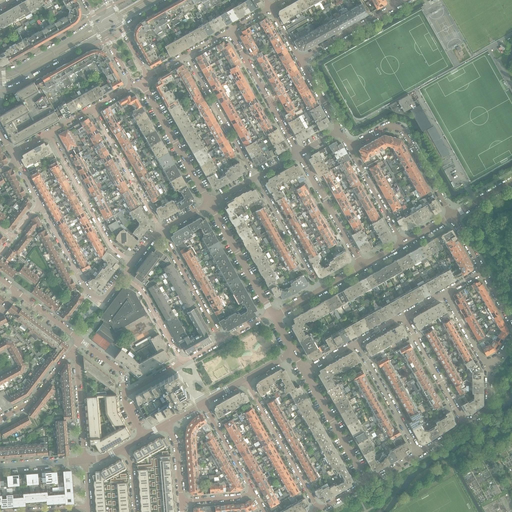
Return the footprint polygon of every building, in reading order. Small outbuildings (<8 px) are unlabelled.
[(30,10),(42,4),(39,0),(26,0),(24,1),(30,10)] [(80,7),(79,5),(76,0),(64,0),(68,6),(66,7),(65,9),(64,9),(63,11),(80,16),(81,14),(81,12),(81,9),(80,7)] [(195,4),(192,0),(179,0),(176,2),(182,11),(184,15),(190,11),(189,9),(193,7),(192,5),(195,4)] [(213,7),(209,0),(192,0),(195,4),(196,7),(199,6),(198,4),(202,2),(206,7),(207,10),(213,7)] [(251,11),(245,1),(244,0),(241,0),(242,2),(235,6),(234,4),(233,3),(230,4),(231,6),(232,8),(238,18),(241,17),(241,16),(247,13),(248,13),(251,11)] [(253,9),(256,8),(252,0),(246,0),(245,1),(251,11),(253,10),(253,9)] [(307,8),(313,4),(310,0),(298,0),(296,2),(301,11),(305,9),(307,8)] [(386,1),(385,0),(371,0),(377,9),(383,6),(385,4),(386,2),(385,1),(386,1)] [(18,17),(29,11),(30,10),(24,1),(12,8),(18,18),(19,18),(18,17)] [(182,11),(176,2),(163,9),(169,19),(171,22),(177,19),(184,15),(182,11)] [(295,14),(301,11),(296,2),(284,8),(283,8),(288,18),(292,16),(295,14)] [(55,9),(52,3),(44,7),(48,14),(55,9)] [(354,22),(367,14),(364,9),(364,8),(363,6),(362,5),(362,4),(349,12),(354,22)] [(18,18),(12,8),(0,15),(6,25),(18,18)] [(236,20),(238,18),(232,8),(220,15),(226,25),(229,24),(229,23),(235,19),(236,20)] [(288,18),(283,8),(282,9),(280,11),(279,12),(279,14),(280,16),(279,16),(283,22),(286,21),(286,19),(288,18)] [(171,22),(169,19),(163,9),(151,16),(160,32),(156,34),(160,37),(164,35),(162,30),(166,28),(165,26),(171,22)] [(78,21),(79,19),(80,16),(63,11),(61,13),(60,11),(58,13),(58,14),(52,18),(60,33),(73,25),(75,24),(77,23),(78,21)] [(341,30),(354,22),(349,12),(335,19),(341,30)] [(60,33),(52,18),(49,20),(46,15),(43,17),(45,20),(48,26),(45,28),(43,25),(40,26),(42,30),(47,40),(60,33)] [(224,27),(226,25),(220,15),(208,22),(214,32),(216,31),(217,30),(223,26),(224,27)] [(160,32),(151,16),(145,19),(150,29),(156,34),(160,32)] [(262,25),(270,21),(268,18),(266,18),(265,19),(265,18),(259,22),(261,26),(262,25)] [(156,34),(150,29),(145,19),(141,22),(139,24),(137,25),(136,27),(135,29),(135,30),(149,34),(154,36),(156,34)] [(328,37),(341,30),(335,19),(321,26),(328,37)] [(211,34),(214,32),(208,22),(207,20),(203,22),(204,24),(196,29),(202,39),(204,38),(204,37),(207,35),(210,33),(211,34)] [(264,29),(272,25),(270,21),(262,25),(264,29)] [(257,30),(256,29),(254,25),(252,26),(252,27),(249,28),(249,27),(242,31),(243,34),(246,34),(246,35),(247,34),(248,35),(249,34),(252,33),(251,32),(254,31),(257,30)] [(267,33),(274,29),(272,25),(264,29),(267,33)] [(314,44),(328,37),(321,26),(308,34),(314,44)] [(202,39),(196,29),(183,36),(189,46),(192,44),(195,42),(198,40),(199,40),(202,39)] [(269,37),(276,33),(274,29),(267,33),(269,37)] [(47,40),(42,30),(35,34),(33,30),(27,33),(29,37),(35,47),(47,40)] [(148,39),(149,34),(135,30),(134,32),(134,34),(134,36),(135,38),(136,41),(138,45),(148,39)] [(271,41),(279,37),(276,33),(269,37),(270,39),(267,41),(268,43),(271,41)] [(314,44),(308,34),(297,40),(297,39),(296,40),(294,37),(292,38),(294,41),(296,46),(297,46),(299,49),(301,50),(303,49),(303,50),(305,50),(314,44)] [(187,47),(189,46),(183,36),(171,43),(177,53),(180,51),(184,48),(186,47),(187,47)] [(245,45),(253,41),(255,40),(253,36),(251,37),(243,41),(245,45)] [(35,47),(29,37),(27,38),(26,37),(22,40),(20,37),(18,38),(19,40),(18,41),(17,39),(14,41),(16,43),(22,54),(35,47)] [(153,47),(156,46),(159,44),(163,42),(160,37),(156,39),(158,41),(153,44),(151,42),(150,43),(148,39),(138,45),(143,53),(153,47)] [(273,45),(281,41),(279,37),(271,41),(273,45)] [(247,49),(255,45),(253,41),(245,45),(247,49)] [(272,51),(283,45),(281,41),(273,45),(272,46),(273,47),(271,49),(272,51)] [(225,46),(224,44),(225,44),(223,42),(216,46),(219,51),(220,51),(222,49),(224,48),(224,47),(225,46)] [(231,48),(228,42),(225,44),(224,44),(225,46),(224,47),(224,48),(222,49),(220,51),(221,52),(223,51),(224,52),(231,48)] [(22,54),(16,43),(11,46),(10,44),(2,49),(5,55),(10,61),(22,54)] [(177,53),(171,43),(165,46),(167,51),(170,57),(171,56),(170,56),(174,54),(177,53)] [(250,53),(258,49),(258,48),(259,47),(258,45),(257,47),(255,45),(247,49),(250,53)] [(277,54),(286,49),(283,45),(272,51),(274,53),(276,52),(277,54)] [(157,56),(154,50),(155,49),(153,47),(143,53),(151,68),(165,59),(166,57),(167,58),(170,57),(167,51),(164,53),(165,56),(160,58),(159,55),(157,56)] [(226,56),(234,52),(231,48),(224,52),(226,56)] [(252,57),(260,52),(258,49),(250,53),(252,57)] [(279,58),(288,53),(286,49),(277,54),(279,58)] [(94,71),(96,64),(97,61),(99,50),(98,50),(95,50),(93,50),(91,50),(88,52),(88,51),(75,59),(81,69),(82,68),(83,70),(86,68),(87,72),(88,72),(90,76),(92,75),(90,70),(89,71),(88,66),(92,75),(94,71)] [(116,70),(108,57),(107,56),(106,54),(104,52),(102,51),(100,50),(99,50),(97,61),(96,64),(94,71),(95,74),(103,69),(107,75),(116,70)] [(228,60),(236,55),(234,52),(226,56),(223,58),(224,60),(227,58),(228,60)] [(206,57),(205,55),(204,53),(198,56),(197,57),(196,58),(197,61),(206,57)] [(282,62),(290,57),(288,53),(279,58),(282,62)] [(10,61),(5,55),(3,56),(0,55),(0,64),(1,65),(3,65),(10,61)] [(230,64),(238,59),(236,55),(228,60),(230,64)] [(260,63),(268,59),(267,57),(266,57),(265,55),(263,56),(258,59),(260,63)] [(200,65),(209,60),(207,56),(206,57),(197,61),(200,65)] [(284,66),(292,61),(290,57),(282,62),(284,66)] [(84,74),(81,69),(75,59),(62,66),(70,81),(71,83),(78,80),(77,78),(78,77),(83,74),(84,74)] [(230,69),(233,68),(240,63),(238,59),(230,64),(228,65),(230,69)] [(269,61),(268,59),(260,63),(262,67),(270,63),(269,61)] [(209,65),(207,61),(209,60),(200,65),(202,69),(209,65)] [(292,67),(295,65),(292,61),(284,66),(285,68),(283,69),(284,71),(286,70),(292,67)] [(264,71),(272,67),(271,65),(270,63),(262,67),(264,71)] [(239,69),(238,68),(240,67),(239,64),(233,68),(230,69),(231,71),(230,72),(231,74),(239,69)] [(204,73),(212,69),(209,65),(202,69),(204,73)] [(292,72),(297,69),(295,65),(292,67),(286,70),(288,74),(292,72)] [(70,81),(62,66),(49,73),(56,87),(59,91),(60,93),(67,90),(65,87),(72,84),(71,83),(70,81)] [(273,69),(272,67),(264,71),(266,75),(274,71),(273,69)] [(181,76),(188,72),(186,68),(179,72),(181,76)] [(175,81),(174,80),(173,78),(172,76),(177,73),(175,69),(157,79),(158,80),(158,82),(155,84),(161,94),(167,90),(164,85),(165,83),(165,84),(166,84),(175,86),(177,85),(175,81)] [(206,77),(214,73),(212,69),(204,73),(206,77)] [(233,78),(241,73),(239,69),(231,74),(233,78)] [(291,78),(299,73),(297,69),(292,72),(288,74),(291,78)] [(113,89),(123,83),(116,70),(107,75),(110,82),(100,87),(104,94),(113,89)] [(269,79),(277,75),(276,73),(275,73),(274,71),(266,75),(269,79)] [(183,80),(190,76),(188,72),(181,76),(183,80)] [(56,87),(49,73),(42,77),(53,97),(55,96),(56,96),(55,94),(59,91),(56,87)] [(209,81),(216,77),(214,73),(206,77),(209,81)] [(236,82),(244,77),(241,73),(233,78),(231,80),(233,83),(236,82)] [(293,82),(301,77),(299,73),(291,78),(292,80),(290,81),(291,83),(293,82)] [(279,79),(278,77),(277,75),(269,79),(271,83),(279,79)] [(185,84),(193,80),(190,76),(183,80),(185,84)] [(42,77),(38,80),(37,80),(44,93),(48,100),(53,97),(42,77)] [(211,86),(220,81),(219,78),(218,79),(216,77),(209,81),(211,86)] [(238,86),(246,82),(244,77),(236,82),(238,86)] [(295,86),(304,81),(301,77),(293,82),(295,86)] [(273,87),(281,83),(285,81),(284,79),(281,81),(280,81),(279,79),(271,83),(273,87)] [(187,88),(195,84),(193,80),(185,84),(187,88)] [(59,119),(54,111),(57,110),(53,103),(51,105),(48,100),(44,93),(43,94),(41,90),(36,81),(16,92),(21,100),(23,103),(0,115),(0,119),(3,125),(4,126),(9,135),(10,136),(9,136),(14,145),(59,119)] [(223,85),(221,82),(220,81),(211,86),(213,90),(221,86),(223,85)] [(298,90),(306,85),(304,81),(295,86),(298,90)] [(240,90),(248,86),(246,82),(238,86),(240,90)] [(276,92),(284,87),(283,85),(282,85),(281,84),(282,83),(281,83),(273,87),(276,92)] [(190,92),(197,88),(195,84),(187,88),(190,92)] [(104,94),(100,87),(99,85),(92,89),(97,98),(104,94)] [(300,94),(308,90),(306,85),(298,90),(300,94)] [(216,94),(225,89),(224,87),(222,88),(221,86),(213,90),(216,94)] [(242,94),(250,90),(248,86),(240,90),(242,94)] [(286,91),(285,89),(284,87),(276,92),(278,96),(286,91)] [(190,97),(200,92),(197,88),(190,92),(189,92),(190,95),(189,95),(190,97)] [(84,105),(97,98),(92,89),(79,97),(84,105)] [(225,92),(226,91),(225,89),(216,94),(218,99),(226,94),(225,92)] [(280,100),(293,93),(292,91),(291,89),(289,90),(290,92),(289,92),(287,93),(287,94),(286,91),(278,96),(280,100)] [(175,100),(173,97),(175,96),(172,92),(170,92),(170,91),(168,90),(167,90),(161,94),(166,104),(175,100)] [(245,98),(253,94),(250,90),(242,94),(245,98)] [(302,98),(311,94),(308,90),(300,94),(302,98)] [(194,101),(202,96),(200,92),(190,97),(191,99),(192,99),(194,101)] [(290,100),(289,98),(294,95),(293,93),(280,100),(283,104),(290,100)] [(221,103),(230,98),(227,94),(226,94),(218,99),(221,103)] [(247,102),(255,98),(253,94),(245,98),(247,102)] [(305,103),(313,98),(311,94),(302,98),(305,103)] [(431,126),(420,104),(416,106),(409,94),(389,105),(390,107),(392,111),(403,113),(404,112),(410,109),(422,131),(422,130),(423,132),(438,159),(446,154),(431,128),(430,126),(431,126)] [(141,105),(135,95),(131,97),(130,95),(115,103),(117,107),(118,108),(119,111),(123,109),(122,107),(128,104),(131,105),(134,109),(141,105)] [(195,106),(204,101),(202,96),(194,101),(195,103),(194,104),(195,105),(192,106),(190,108),(190,109),(192,108),(195,106)] [(64,117),(59,107),(58,107),(57,104),(55,106),(52,100),(54,99),(53,98),(53,97),(48,100),(51,105),(53,103),(57,110),(54,111),(59,119),(64,117)] [(84,105),(79,97),(66,104),(71,113),(84,105)] [(231,100),(230,98),(221,103),(223,107),(231,103),(230,100),(231,100)] [(249,107),(258,102),(255,98),(247,102),(249,107)] [(307,107),(315,102),(313,98),(305,103),(307,107)] [(184,111),(177,99),(175,100),(166,104),(173,117),(184,111)] [(292,104),(293,103),(296,102),(298,101),(297,99),(294,100),(292,101),(292,102),(290,100),(283,104),(285,108),(292,104)] [(199,110),(207,105),(204,101),(195,106),(196,108),(197,107),(199,110)] [(252,111),(260,106),(258,102),(249,107),(252,111)] [(309,110),(318,106),(315,102),(307,107),(309,110)] [(71,113),(66,104),(66,103),(59,107),(64,117),(71,113)] [(226,112),(235,106),(234,104),(232,105),(231,103),(223,107),(226,112)] [(295,108),(294,106),(293,103),(292,104),(285,108),(287,112),(293,109),(295,108)] [(148,117),(145,112),(141,105),(134,109),(133,111),(134,112),(132,113),(138,123),(148,117)] [(200,114),(209,109),(207,105),(199,110),(200,112),(199,112),(200,114)] [(326,117),(323,111),(319,105),(318,106),(309,110),(316,123),(326,117)] [(103,115),(111,110),(109,106),(103,109),(104,110),(102,110),(101,112),(103,115)] [(235,109),(236,109),(235,106),(226,112),(228,116),(236,112),(235,109)] [(254,115),(262,110),(260,106),(252,111),(254,115)] [(105,119),(116,113),(114,109),(111,110),(103,115),(105,119)] [(203,118),(212,114),(209,109),(200,114),(201,117),(202,116),(203,118)] [(286,118),(295,113),(293,109),(287,112),(288,113),(285,115),(285,116),(286,118)] [(256,119),(264,114),(262,110),(254,115),(255,117),(253,118),(254,120),(256,119)] [(191,123),(184,111),(173,117),(180,129),(191,123)] [(231,120),(240,115),(238,113),(237,114),(236,112),(228,116),(231,120)] [(115,118),(118,117),(116,113),(105,119),(107,123),(115,118)] [(288,122),(298,117),(295,113),(286,118),(288,122)] [(205,123),(214,118),(212,114),(203,118),(204,120),(204,121),(205,123)] [(259,123),(267,118),(264,114),(256,119),(259,123)] [(241,117),(240,115),(231,120),(233,125),(241,120),(239,118),(241,117)] [(154,129),(148,117),(138,123),(144,134),(154,129)] [(298,117),(288,122),(295,135),(305,129),(298,117)] [(327,126),(325,122),(328,120),(326,117),(316,123),(319,127),(314,130),(315,132),(327,126)] [(109,127),(118,122),(115,118),(107,123),(109,127)] [(208,127),(217,122),(214,118),(205,123),(202,125),(201,123),(199,124),(201,128),(202,128),(207,125),(208,127)] [(261,127),(269,123),(267,118),(259,123),(261,127)] [(235,129),(245,124),(243,122),(242,123),(241,120),(233,125),(235,129)] [(86,130),(94,125),(91,121),(84,126),(78,130),(76,131),(78,134),(80,133),(86,130)] [(112,131),(120,126),(118,122),(109,127),(112,131)] [(210,132),(219,126),(217,122),(208,127),(210,130),(209,130),(210,132)] [(197,135),(191,123),(180,129),(187,141),(197,135)] [(263,131),(271,126),(269,123),(261,127),(263,131)] [(246,126),(245,124),(235,129),(238,133),(246,129),(245,127),(246,126)] [(88,134),(96,129),(94,125),(86,130),(87,132),(85,133),(87,135),(88,134)] [(114,135),(115,134),(122,130),(121,128),(123,127),(121,125),(120,126),(112,131),(114,135)] [(213,136),(222,131),(219,126),(210,132),(211,134),(212,134),(213,136)] [(265,135),(267,134),(276,129),(274,127),(273,127),(272,127),(271,126),(263,131),(265,135)] [(302,140),(315,132),(314,130),(313,131),(311,126),(305,129),(295,135),(298,140),(301,138),(302,140)] [(284,140),(280,135),(277,128),(276,129),(267,134),(269,139),(266,140),(263,142),(264,142),(266,146),(268,150),(274,147),(274,146),(284,140)] [(91,137),(98,133),(96,129),(88,134),(91,137)] [(117,138),(126,134),(123,129),(122,130),(115,134),(117,138)] [(161,140),(154,129),(144,134),(151,146),(161,140)] [(240,138),(250,132),(249,130),(247,131),(246,129),(238,133),(240,138)] [(80,152),(67,130),(59,135),(71,157),(80,152)] [(215,140),(224,135),(222,131),(213,136),(214,138),(213,139),(215,141),(215,140)] [(249,136),(251,135),(250,132),(240,138),(243,142),(251,138),(249,136)] [(93,141),(100,137),(98,133),(91,137),(93,141)] [(120,143),(128,138),(126,134),(117,138),(120,143)] [(204,147),(197,135),(187,141),(194,153),(204,147)] [(218,144),(226,139),(224,135),(215,140),(216,143),(217,142),(218,144)] [(390,146),(393,137),(384,135),(374,141),(379,151),(386,147),(386,146),(387,145),(390,146)] [(103,141),(100,137),(93,141),(95,145),(102,141),(102,142),(103,141)] [(407,150),(401,139),(401,140),(400,139),(393,137),(390,146),(390,147),(393,148),(397,155),(407,150)] [(122,147),(131,142),(128,138),(120,143),(122,147)] [(245,146),(255,141),(253,139),(252,140),(251,138),(243,142),(245,146)] [(220,149),(229,144),(226,139),(218,144),(220,147),(216,149),(216,148),(213,149),(214,150),(215,152),(220,149)] [(125,151),(133,147),(136,145),(134,140),(131,142),(122,147),(125,151)] [(167,152),(161,140),(151,146),(157,158),(167,152)] [(284,148),(287,146),(284,140),(274,146),(274,147),(276,151),(274,152),(275,155),(285,149),(284,148)] [(96,150),(104,146),(102,142),(102,141),(95,145),(91,148),(92,149),(95,148),(96,150)] [(260,149),(266,146),(264,142),(258,145),(256,141),(255,141),(245,146),(252,159),(263,153),(260,149)] [(374,153),(379,151),(374,141),(363,146),(369,156),(371,159),(376,156),(374,153)] [(333,152),(343,146),(341,143),(337,145),(335,142),(326,147),(328,149),(329,149),(330,148),(333,152)] [(45,155),(52,151),(48,144),(45,145),(44,143),(33,149),(39,159),(45,155)] [(223,153),(231,148),(229,144),(220,149),(221,151),(222,151),(223,153)] [(99,154),(107,150),(104,146),(96,150),(99,154)] [(350,159),(343,146),(333,152),(340,164),(347,160),(350,159)] [(369,156),(363,146),(361,148),(360,148),(361,149),(359,150),(360,152),(359,152),(361,156),(364,161),(368,159),(367,157),(369,156)] [(127,156),(136,151),(133,147),(125,151),(127,156)] [(211,160),(208,153),(204,147),(194,153),(201,165),(211,160)] [(229,156),(234,153),(231,148),(223,153),(224,155),(219,158),(220,161),(229,156)] [(40,161),(39,159),(33,149),(23,155),(24,157),(22,159),(25,166),(32,162),(34,164),(40,161)] [(322,158),(320,154),(322,153),(323,154),(325,152),(323,149),(320,151),(319,151),(311,155),(312,157),(309,159),(312,164),(322,158)] [(109,154),(107,150),(99,154),(101,159),(109,154)] [(414,164),(407,150),(397,155),(405,169),(414,164)] [(129,160),(138,155),(136,151),(127,156),(129,160)] [(73,161),(82,157),(80,152),(71,157),(73,161)] [(174,164),(171,158),(167,152),(157,158),(158,158),(155,159),(158,165),(161,164),(164,169),(174,164)] [(83,159),(87,157),(88,159),(91,158),(89,153),(89,154),(89,153),(85,156),(82,157),(73,161),(76,166),(85,161),(83,159)] [(259,164),(272,157),(270,155),(266,157),(265,157),(263,153),(252,159),(255,164),(258,162),(259,164)] [(104,163),(111,159),(109,154),(101,159),(98,161),(100,164),(99,164),(100,165),(104,163)] [(132,164),(140,160),(138,155),(129,160),(132,164)] [(241,172),(244,170),(236,156),(233,158),(234,160),(236,164),(227,169),(233,179),(242,174),(241,172)] [(329,170),(322,158),(312,164),(319,176),(320,176),(320,175),(329,170)] [(114,163),(111,159),(104,163),(106,167),(114,163)] [(134,169),(143,164),(140,160),(132,164),(134,169)] [(220,170),(216,164),(214,165),(211,160),(201,165),(207,177),(220,170)] [(354,172),(351,166),(347,160),(340,164),(339,165),(341,169),(337,171),(340,175),(344,173),(346,176),(354,172)] [(51,170),(59,166),(56,161),(52,164),(50,165),(47,166),(46,167),(49,171),(51,170)] [(78,170),(87,166),(85,161),(76,166),(78,170)] [(106,174),(116,167),(114,163),(106,167),(103,169),(106,174)] [(137,173),(145,168),(143,164),(134,169),(137,173)] [(181,175),(174,164),(164,169),(171,181),(181,175)] [(381,171),(377,164),(374,166),(369,169),(373,175),(381,171)] [(422,177),(414,164),(405,169),(413,183),(422,177)] [(296,189),(306,183),(306,184),(308,183),(302,174),(298,165),(295,167),(294,165),(284,171),(289,179),(289,180),(292,184),(291,184),(295,190),(296,189)] [(53,175),(54,175),(61,171),(59,166),(51,170),(53,172),(52,173),(53,175)] [(81,175),(89,170),(87,166),(78,170),(81,175)] [(119,172),(116,167),(106,174),(108,178),(111,176),(119,172)] [(83,179),(95,173),(93,168),(89,170),(81,175),(83,179)] [(139,177),(148,172),(145,168),(137,173),(139,177)] [(7,177),(14,173),(13,170),(12,171),(11,169),(5,172),(7,177)] [(325,178),(333,174),(331,169),(329,170),(320,175),(320,176),(322,178),(323,178),(324,177),(325,178)] [(41,176),(42,175),(40,173),(40,174),(38,171),(36,172),(30,175),(33,180),(41,176)] [(56,179),(64,175),(61,171),(54,175),(55,177),(54,178),(55,180),(56,179)] [(86,184),(94,179),(93,177),(95,175),(99,172),(99,171),(95,173),(83,179),(86,184)] [(285,181),(289,179),(284,171),(269,179),(268,180),(269,181),(270,182),(281,186),(282,185),(278,184),(279,184),(282,182),(285,187),(286,187),(287,188),(288,189),(287,187),(288,187),(286,184),(285,181)] [(388,183),(381,171),(373,175),(380,187),(388,183)] [(121,176),(119,172),(111,176),(113,180),(121,176)] [(142,182),(150,177),(148,172),(139,177),(142,182)] [(360,183),(354,172),(346,176),(352,188),(360,183)] [(16,178),(15,176),(16,175),(14,173),(7,177),(9,181),(16,178)] [(229,181),(225,175),(219,178),(218,177),(216,177),(214,173),(207,177),(213,187),(215,186),(217,186),(217,187),(229,181)] [(327,183),(335,178),(333,174),(325,178),(327,183)] [(59,184),(66,179),(64,175),(56,179),(57,182),(53,184),(54,186),(59,184)] [(187,187),(184,181),(181,175),(171,181),(176,190),(178,190),(178,191),(180,192),(181,191),(187,187)] [(43,181),(49,177),(48,176),(45,178),(45,177),(43,178),(42,178),(41,176),(33,180),(36,184),(43,180),(43,181)] [(124,180),(121,176),(113,180),(116,185),(124,180)] [(144,186),(153,181),(150,177),(142,182),(144,186)] [(430,191),(422,177),(413,183),(412,183),(416,190),(414,191),(416,194),(416,195),(417,198),(418,197),(419,196),(420,196),(421,195),(422,195),(423,194),(424,194),(425,193),(430,191)] [(329,187),(338,182),(335,178),(327,183),(329,187)] [(61,188),(69,184),(66,179),(59,184),(60,186),(59,187),(55,189),(56,191),(61,188)] [(88,188),(97,184),(98,183),(97,181),(96,182),(94,179),(86,184),(88,188)] [(46,185),(51,182),(50,180),(45,182),(45,183),(43,181),(43,180),(36,184),(38,189),(46,185)] [(118,189),(126,185),(124,180),(116,185),(118,189)] [(147,190),(155,186),(153,181),(144,186),(147,190)] [(280,191),(281,186),(270,182),(269,181),(267,183),(266,184),(276,201),(277,200),(285,196),(282,192),(282,193),(280,190),(280,191)] [(21,186),(18,182),(12,186),(14,190),(21,186)] [(332,191),(340,186),(338,182),(329,187),(332,191)] [(308,188),(306,184),(306,183),(296,189),(298,194),(307,189),(308,188)] [(359,199),(367,195),(360,183),(352,188),(356,194),(353,195),(356,201),(359,199)] [(391,189),(388,183),(380,187),(386,199),(394,195),(397,194),(393,188),(391,189)] [(64,193),(71,188),(69,184),(61,188),(62,191),(58,193),(59,195),(63,193),(64,193)] [(91,193),(99,188),(101,187),(100,185),(99,185),(98,185),(97,184),(88,188),(91,193)] [(49,189),(48,187),(47,187),(46,185),(38,189),(40,193),(48,189),(48,190),(49,189)] [(129,189),(126,185),(118,189),(115,191),(117,195),(121,193),(129,189)] [(17,194),(24,190),(23,188),(22,188),(21,186),(14,190),(17,194)] [(149,194),(157,190),(155,186),(147,190),(149,194)] [(334,195),(342,190),(340,186),(332,191),(334,195)] [(193,197),(187,187),(181,191),(184,197),(183,199),(177,202),(180,208),(192,202),(191,200),(191,199),(191,198),(193,197)] [(74,193),(71,188),(64,193),(65,195),(64,196),(60,198),(61,200),(65,198),(74,193)] [(93,197),(103,191),(102,189),(101,190),(99,188),(91,193),(93,197)] [(51,194),(50,192),(48,190),(48,189),(40,193),(43,198),(51,194)] [(123,198),(131,193),(129,189),(121,193),(123,198)] [(300,198),(309,193),(307,189),(298,194),(300,198)] [(26,195),(25,193),(24,190),(17,194),(19,199),(25,195),(26,195)] [(163,200),(160,194),(157,190),(149,194),(152,199),(156,197),(158,196),(162,204),(163,203),(162,201),(163,200)] [(264,207),(259,198),(255,190),(254,190),(251,191),(250,190),(241,195),(246,203),(252,200),(256,207),(258,210),(255,212),(264,208),(264,207)] [(336,199),(345,194),(342,190),(334,195),(336,199)] [(104,197),(103,194),(105,193),(103,191),(93,197),(95,202),(104,197)] [(65,204),(76,198),(74,193),(65,198),(66,201),(63,202),(64,204),(64,205),(65,204)] [(133,198),(131,193),(123,198),(126,202),(133,198)] [(303,202),(311,197),(309,193),(300,198),(301,198),(298,199),(300,203),(303,202)] [(54,198),(53,196),(52,197),(51,194),(43,198),(45,203),(54,198)] [(339,203),(347,199),(345,194),(336,199),(339,203)] [(98,206),(107,201),(109,200),(107,195),(104,197),(95,202),(98,206)] [(249,209),(246,203),(241,195),(238,197),(241,203),(245,211),(246,210),(249,215),(252,214),(249,209)] [(373,207),(370,201),(367,195),(359,199),(361,204),(357,206),(357,207),(358,208),(361,206),(362,208),(363,207),(365,211),(373,207)] [(398,201),(394,195),(386,199),(393,211),(392,212),(399,208),(401,207),(398,201)] [(293,210),(290,205),(295,202),(295,201),(294,200),(293,200),(290,202),(289,203),(285,196),(277,200),(285,214),(293,210)] [(56,203),(58,202),(57,200),(55,197),(54,198),(45,203),(48,207),(56,203)] [(241,203),(238,197),(232,200),(235,206),(241,203)] [(305,206),(314,201),(311,197),(303,202),(305,206)] [(71,207),(79,202),(76,198),(65,204),(66,207),(69,205),(70,207),(71,207)] [(136,202),(133,198),(126,202),(123,204),(125,208),(128,207),(128,206),(136,202)] [(32,205),(29,202),(30,201),(26,199),(22,204),(28,209),(29,209),(32,205)] [(341,207),(349,203),(347,199),(339,203),(341,207)] [(440,210),(434,199),(430,201),(431,202),(428,203),(434,213),(440,210)] [(168,215),(180,208),(177,202),(175,200),(173,201),(172,200),(163,205),(168,215)] [(243,213),(242,210),(234,208),(235,206),(232,200),(226,203),(227,205),(228,206),(227,207),(225,208),(232,220),(243,213)] [(100,211),(109,206),(107,201),(98,206),(100,211)] [(308,210),(316,206),(314,201),(305,206),(308,210)] [(50,212),(58,208),(64,204),(63,202),(57,205),(56,203),(48,207),(50,210),(50,212)] [(73,211),(81,207),(79,202),(71,207),(72,209),(71,209),(73,212),(74,211),(73,211)] [(138,207),(136,202),(128,206),(130,210),(131,211),(138,207)] [(344,212),(352,207),(349,203),(341,207),(344,212)] [(422,220),(434,213),(428,203),(416,210),(416,211),(422,220)] [(28,209),(22,204),(19,209),(25,213),(28,209)] [(168,215),(163,205),(156,209),(161,217),(164,215),(165,217),(168,215)] [(103,215),(111,210),(109,206),(100,211),(103,215)] [(138,207),(131,211),(130,212),(134,219),(136,217),(138,221),(139,223),(128,222),(127,223),(129,224),(139,225),(146,225),(149,224),(139,206),(138,207)] [(310,214),(318,210),(316,206),(308,210),(310,214)] [(76,215),(83,211),(81,207),(73,211),(74,211),(75,213),(74,214),(75,216),(76,216),(76,215)] [(346,216),(354,211),(352,207),(344,212),(346,216)] [(380,218),(373,207),(365,211),(372,223),(380,218)] [(61,212),(60,210),(58,208),(50,212),(53,216),(61,212)] [(272,222),(267,213),(264,208),(255,212),(260,219),(264,227),(272,222)] [(25,213),(19,209),(16,213),(22,217),(25,213)] [(105,220),(116,214),(114,209),(111,210),(103,215),(105,220)] [(299,222),(298,219),(302,216),(301,214),(296,216),(293,210),(285,214),(293,229),(301,225),(304,223),(303,220),(299,222)] [(312,219),(321,214),(318,210),(310,214),(312,219)] [(78,220),(86,216),(83,211),(76,215),(76,216),(77,218),(76,218),(77,219),(76,219),(77,221),(77,220),(78,221),(78,220)] [(126,220),(124,215),(121,211),(120,212),(116,214),(105,220),(106,222),(118,216),(123,225),(124,226),(127,223),(128,222),(126,220)] [(348,220),(357,215),(354,211),(346,216),(348,220)] [(410,227),(405,217),(404,217),(400,211),(394,214),(402,229),(404,229),(405,228),(406,229),(410,227)] [(410,227),(422,220),(416,211),(405,217),(410,227)] [(64,217),(63,214),(62,215),(61,212),(53,216),(55,221),(63,217),(64,217)] [(244,221),(242,217),(248,214),(246,212),(243,213),(232,220),(239,232),(248,227),(244,221)] [(22,217),(16,213),(13,216),(19,221),(22,217)] [(314,223),(323,218),(321,214),(312,219),(314,223)] [(351,224),(359,220),(357,215),(348,220),(351,224)] [(19,221),(13,216),(10,220),(16,225),(19,221)] [(42,224),(38,216),(31,219),(32,220),(39,226),(42,224)] [(81,224),(88,220),(86,216),(78,220),(80,222),(79,223),(75,225),(76,227),(81,225),(81,224)] [(58,225),(66,221),(65,219),(63,217),(55,221),(58,225)] [(211,229),(205,219),(203,220),(202,220),(201,218),(189,224),(194,233),(199,229),(198,227),(199,227),(201,227),(204,233),(211,229)] [(317,227),(325,222),(323,218),(314,223),(317,227)] [(381,218),(380,218),(372,223),(371,223),(373,226),(379,236),(388,230),(381,218)] [(139,238),(133,233),(126,228),(124,226),(123,225),(121,224),(119,225),(116,221),(115,219),(109,222),(110,223),(108,224),(111,231),(112,231),(114,235),(115,236),(116,237),(116,239),(118,241),(116,243),(126,250),(128,248),(130,249),(139,238)] [(16,225),(10,220),(6,225),(13,230),(16,225)] [(78,231),(91,225),(88,220),(81,224),(81,225),(82,227),(81,227),(82,228),(78,230),(78,231)] [(353,229),(361,224),(359,220),(351,224),(353,229)] [(68,226),(67,223),(66,221),(58,225),(60,230),(68,226)] [(280,236),(276,229),(272,222),(264,227),(267,232),(260,235),(262,237),(264,236),(264,238),(267,236),(268,238),(270,237),(272,241),(280,236)] [(319,231),(328,226),(325,222),(317,227),(319,231)] [(35,228),(29,223),(26,227),(32,232),(35,228)] [(193,236),(192,234),(194,233),(189,224),(177,231),(183,241),(189,238),(190,239),(194,247),(195,246),(193,241),(191,237),(193,236)] [(361,229),(364,228),(363,226),(361,224),(353,229),(352,230),(352,231),(353,234),(361,229)] [(63,234),(72,229),(71,227),(70,227),(69,225),(68,226),(60,230),(63,234)] [(93,229),(91,225),(78,231),(79,232),(80,234),(82,233),(83,235),(85,234),(85,235),(86,234),(86,233),(93,229)] [(139,238),(147,228),(146,226),(147,226),(146,225),(139,225),(137,228),(136,228),(133,233),(139,238)] [(305,232),(301,225),(293,229),(302,244),(309,240),(307,235),(309,233),(307,231),(305,232)] [(321,235),(330,230),(328,226),(319,231),(321,235)] [(32,232),(26,227),(23,231),(26,233),(29,236),(32,232)] [(255,240),(248,227),(239,232),(246,245),(255,240)] [(65,239),(74,234),(72,232),(73,232),(72,229),(63,234),(65,239)] [(87,239),(96,234),(93,229),(86,233),(86,234),(87,236),(86,237),(87,239)] [(218,241),(211,229),(204,233),(205,233),(204,234),(203,235),(204,236),(203,237),(203,238),(208,247),(218,241)] [(364,235),(361,229),(353,234),(352,234),(359,247),(368,242),(364,235)] [(459,242),(456,238),(455,236),(455,235),(454,235),(451,229),(441,235),(442,238),(442,239),(443,238),(449,248),(459,242)] [(48,234),(46,231),(46,232),(45,230),(38,233),(41,238),(48,234)] [(324,239),(332,234),(330,230),(321,235),(324,239)] [(390,238),(391,235),(388,230),(379,236),(377,237),(379,239),(380,238),(381,240),(376,243),(377,245),(390,238)] [(183,241),(177,231),(173,233),(174,235),(171,236),(176,245),(183,241)] [(68,244),(77,238),(76,236),(77,236),(80,234),(79,232),(74,235),(74,234),(65,239),(68,244)] [(32,238),(29,236),(26,233),(23,237),(29,242),(32,238)] [(49,239),(48,237),(49,236),(48,234),(41,238),(43,243),(49,239)] [(90,243),(98,238),(96,234),(87,239),(88,239),(89,238),(90,241),(89,241),(90,243)] [(326,243),(334,238),(332,234),(324,239),(326,243)] [(78,244),(77,242),(82,238),(81,236),(77,239),(77,238),(68,244),(70,248),(78,244)] [(288,251),(283,242),(280,236),(272,241),(280,255),(288,251)] [(29,242),(23,237),(20,241),(26,246),(29,242)] [(334,244),(339,242),(336,237),(334,238),(326,243),(329,247),(334,245),(334,244)] [(101,243),(98,238),(90,243),(90,244),(91,243),(92,245),(91,246),(92,248),(101,243)] [(259,247),(255,241),(255,240),(246,245),(253,258),(263,253),(259,247)] [(320,246),(318,242),(317,241),(316,241),(316,242),(312,244),(309,240),(302,244),(309,258),(317,254),(313,247),(315,246),(316,248),(320,246)] [(426,257),(438,250),(438,249),(437,247),(435,243),(434,243),(433,240),(420,247),(426,257)] [(188,250),(183,241),(176,245),(181,254),(188,250)] [(224,253),(221,246),(218,241),(208,247),(214,258),(224,253)] [(373,248),(371,245),(370,246),(368,242),(359,247),(361,251),(365,252),(373,248)] [(463,250),(462,248),(459,242),(449,248),(456,261),(466,255),(463,250)] [(25,248),(19,243),(16,247),(22,252),(25,248)] [(94,253),(103,248),(101,243),(92,248),(94,251),(90,253),(91,255),(94,253)] [(80,248),(79,246),(80,246),(79,244),(78,244),(70,248),(73,253),(80,248)] [(83,253),(82,252),(81,250),(87,247),(86,246),(81,248),(80,249),(80,248),(73,253),(75,257),(83,253)] [(22,252),(16,247),(13,251),(16,253),(19,256),(22,252)] [(426,257),(420,247),(408,254),(414,264),(420,260),(422,263),(428,260),(426,257)] [(98,264),(106,252),(103,248),(94,253),(96,257),(93,259),(95,261),(97,260),(98,264)] [(167,256),(156,248),(153,252),(161,258),(160,258),(164,261),(167,256)] [(16,253),(13,251),(10,249),(7,253),(13,257),(16,253)] [(198,255),(199,254),(199,253),(198,251),(196,252),(195,252),(195,253),(193,250),(192,251),(190,249),(188,250),(181,254),(182,254),(183,256),(184,257),(184,256),(190,267),(198,262),(201,261),(198,255)] [(349,261),(350,258),(346,250),(343,251),(343,253),(334,258),(334,259),(339,267),(349,261)] [(78,261),(85,257),(84,255),(87,253),(86,251),(85,252),(84,253),(83,253),(75,257),(78,261)] [(118,261),(108,253),(106,251),(106,252),(98,264),(103,263),(107,262),(112,261),(112,264),(116,263),(118,261)] [(161,258),(153,252),(152,251),(149,255),(157,262),(160,258),(161,258)] [(296,266),(291,256),(288,251),(280,255),(284,263),(283,264),(278,267),(281,271),(282,270),(281,269),(286,266),(289,270),(291,269),(297,266),(296,266)] [(59,256),(56,252),(50,255),(52,259),(51,259),(50,257),(47,258),(48,259),(47,259),(46,257),(44,258),(47,263),(52,260),(59,256)] [(272,265),(265,252),(263,253),(253,258),(261,271),(270,266),(272,265)] [(13,257),(7,253),(3,257),(9,262),(13,257)] [(231,264),(224,253),(214,258),(220,269),(231,264)] [(320,260),(319,259),(320,258),(317,254),(309,258),(309,259),(316,273),(317,272),(318,276),(320,276),(322,267),(321,267),(318,261),(320,260)] [(402,271),(414,264),(408,254),(396,260),(402,271)] [(157,262),(149,255),(146,259),(154,266),(157,262)] [(470,262),(469,261),(466,255),(456,261),(462,271),(461,271),(461,272),(463,275),(467,272),(472,269),(472,267),(471,265),(470,263),(470,262)] [(61,261),(59,256),(52,260),(55,264),(61,261)] [(88,262),(87,260),(87,259),(90,258),(90,257),(89,256),(85,258),(85,257),(78,261),(80,266),(88,262)] [(167,256),(164,261),(165,262),(161,264),(163,268),(171,263),(167,256)] [(154,266),(146,259),(142,263),(151,270),(154,266)] [(339,267),(334,259),(329,261),(330,262),(329,263),(329,265),(324,268),(322,267),(320,276),(321,277),(325,275),(339,267)] [(390,277),(402,271),(396,260),(384,267),(390,277)] [(112,274),(119,265),(116,263),(112,264),(112,261),(107,262),(108,264),(105,268),(112,274)] [(90,267),(89,264),(90,264),(88,262),(80,266),(83,271),(89,268),(90,267)] [(205,276),(198,262),(190,267),(197,280),(205,276)] [(4,272),(9,266),(5,263),(0,268),(0,269),(2,271),(3,271),(4,272)] [(11,268),(11,267),(9,266),(4,272),(8,275),(12,269),(13,269),(16,264),(14,263),(12,266),(11,268)] [(151,270),(142,263),(139,268),(148,274),(151,270)] [(166,273),(174,268),(173,266),(171,263),(163,268),(166,273)] [(237,276),(231,264),(220,269),(227,282),(237,276)] [(23,275),(28,268),(24,265),(19,271),(23,275)] [(300,270),(299,268),(297,265),(296,266),(297,266),(291,269),(292,271),(293,273),(300,270)] [(276,276),(270,266),(261,271),(268,284),(276,279),(275,277),(276,276)] [(103,286),(112,274),(105,268),(104,269),(103,267),(94,279),(103,286)] [(377,284),(390,277),(384,267),(372,274),(377,284)] [(27,278),(32,271),(28,268),(23,275),(27,278)] [(92,277),(89,271),(90,271),(89,270),(88,269),(89,268),(83,271),(88,280),(92,278),(92,277)] [(148,274),(139,268),(136,272),(137,273),(145,278),(148,274)] [(176,272),(175,270),(174,268),(166,273),(168,277),(176,272)] [(12,278),(16,272),(13,269),(12,269),(8,275),(12,278)] [(442,286),(463,275),(461,272),(453,276),(449,269),(437,276),(442,286)] [(31,281),(36,274),(32,271),(27,278),(31,281)] [(171,281),(179,277),(178,275),(176,272),(168,277),(171,281)] [(71,278),(69,275),(68,273),(62,277),(64,282),(71,278)] [(148,280),(145,278),(137,273),(134,277),(145,284),(148,280)] [(35,284),(40,277),(36,274),(31,281),(35,284)] [(306,285),(307,283),(302,274),(299,276),(300,277),(293,281),(293,282),(292,282),(290,283),(295,292),(306,285)] [(365,291),(377,284),(372,274),(360,281),(365,291)] [(216,288),(212,281),(209,282),(205,276),(197,280),(205,294),(213,289),(216,288)] [(244,288),(237,276),(227,282),(234,293),(244,288)] [(280,295),(281,298),(283,298),(295,292),(290,283),(288,279),(284,279),(285,278),(283,276),(276,280),(276,279),(268,284),(275,296),(276,296),(279,295),(280,295)] [(430,293),(442,286),(437,276),(425,283),(430,293)] [(181,281),(180,279),(179,277),(171,281),(173,286),(181,281)] [(103,286),(94,279),(92,278),(88,280),(90,285),(96,289),(98,287),(100,289),(103,286)] [(430,293),(425,283),(418,287),(413,278),(411,279),(416,288),(412,290),(418,300),(430,293)] [(154,279),(150,282),(148,280),(145,284),(148,287),(148,288),(156,283),(154,279)] [(176,290),(184,285),(183,283),(183,284),(181,281),(173,286),(176,290)] [(353,298),(365,291),(360,281),(348,288),(353,298)] [(475,288),(481,284),(479,281),(478,281),(477,282),(470,286),(472,290),(475,288)] [(75,287),(74,285),(75,284),(74,282),(67,286),(69,290),(75,287)] [(150,293),(159,288),(156,283),(148,288),(150,290),(149,291),(150,293)] [(482,283),(481,284),(475,288),(477,291),(478,291),(479,292),(485,289),(482,283)] [(186,290),(185,288),(185,287),(184,285),(176,290),(178,295),(186,290)] [(147,313),(136,295),(135,295),(135,294),(125,286),(107,310),(100,319),(101,320),(104,321),(112,327),(109,330),(120,338),(121,337),(116,331),(147,313)] [(35,296),(40,290),(35,287),(31,293),(35,296)] [(161,291),(159,288),(150,293),(152,295),(152,294),(154,297),(162,292),(162,293),(163,292),(163,290),(161,291)] [(250,299),(247,293),(244,288),(234,293),(239,303),(241,302),(242,303),(244,303),(250,299)] [(354,301),(353,298),(348,288),(335,295),(341,305),(343,308),(354,301)] [(220,302),(213,289),(205,294),(212,307),(220,302)] [(488,294),(485,289),(479,292),(480,295),(478,296),(479,299),(482,297),(488,294)] [(39,299),(44,293),(40,290),(35,296),(39,299)] [(181,299),(189,294),(188,292),(188,293),(186,290),(178,295),(181,299)] [(405,307),(418,300),(412,290),(400,297),(405,307)] [(462,294),(461,293),(460,291),(453,295),(453,296),(455,300),(463,296),(462,294)] [(78,292),(75,296),(82,301),(84,298),(83,298),(84,297),(78,292)] [(164,297),(162,293),(162,292),(154,297),(155,299),(154,300),(155,302),(164,297)] [(43,302),(48,296),(48,295),(46,293),(46,294),(44,293),(39,299),(43,302)] [(191,299),(190,297),(190,296),(189,294),(181,299),(183,304),(191,299)] [(491,299),(488,294),(482,297),(485,302),(491,299)] [(329,312),(341,305),(335,295),(324,301),(329,312)] [(47,305),(51,299),(48,296),(43,302),(47,305)] [(82,301),(75,296),(72,300),(78,304),(79,303),(80,304),(82,301)] [(464,299),(464,298),(463,296),(455,300),(457,305),(465,300),(465,301),(466,301),(465,298),(464,299)] [(158,306),(167,301),(164,297),(155,302),(157,304),(157,303),(158,306)] [(393,314),(405,307),(400,297),(387,304),(393,314)] [(468,303),(467,303),(465,301),(465,300),(457,305),(460,309),(467,305),(468,305),(470,304),(473,302),(471,298),(469,299),(470,301),(467,302),(468,303)] [(50,308),(55,302),(51,299),(47,305),(48,306),(47,306),(50,308)] [(186,308),(194,303),(193,301),(191,299),(183,304),(186,308)] [(254,311),(256,310),(250,299),(244,303),(247,308),(246,311),(240,314),(244,321),(255,314),(254,312),(254,311)] [(494,304),(491,299),(485,302),(486,305),(484,307),(485,309),(494,304)] [(78,304),(72,300),(70,302),(68,300),(67,302),(69,304),(75,309),(78,304)] [(160,311),(169,306),(167,301),(158,306),(160,308),(159,308),(160,311)] [(317,318),(329,312),(324,301),(311,308),(317,318)] [(56,310),(59,305),(55,302),(50,308),(53,311),(54,310),(55,311),(56,310)] [(214,312),(223,307),(220,302),(212,307),(213,308),(213,310),(214,311),(214,312)] [(210,332),(195,304),(194,303),(186,308),(186,309),(181,311),(183,315),(187,313),(199,334),(194,338),(199,346),(211,339),(208,335),(211,334),(210,332)] [(447,312),(442,303),(440,303),(430,308),(435,319),(447,312)] [(75,309),(69,304),(66,308),(72,312),(75,309)] [(381,321),(393,314),(387,304),(375,311),(381,321)] [(497,309),(494,304),(485,309),(487,312),(488,312),(489,314),(497,309)] [(469,308),(469,307),(468,305),(467,305),(460,309),(462,313),(470,309),(470,310),(471,309),(470,307),(469,308)] [(172,310),(169,306),(160,311),(162,313),(162,312),(163,315),(172,310)] [(72,312),(66,308),(63,312),(70,317),(72,314),(71,314),(72,312)] [(317,318),(311,308),(297,316),(300,321),(299,322),(303,324),(304,321),(305,322),(309,320),(310,321),(312,320),(313,321),(317,318)] [(435,319),(430,308),(419,314),(424,325),(435,319)] [(356,335),(368,328),(362,318),(358,321),(356,318),(354,314),(357,312),(358,315),(360,314),(359,312),(358,310),(357,309),(351,312),(352,314),(356,322),(350,325),(356,335)] [(471,311),(470,310),(470,309),(462,313),(465,318),(472,313),(473,314),(472,312),(471,311)] [(500,315),(497,309),(489,314),(488,314),(491,319),(494,318),(500,315)] [(166,320),(174,315),(172,310),(163,315),(165,317),(164,317),(166,320)] [(244,321),(240,314),(238,310),(226,317),(232,327),(244,321)] [(232,327),(226,317),(222,311),(216,315),(224,329),(226,328),(227,330),(232,327)] [(368,328),(381,321),(375,311),(362,318),(368,328)] [(70,317),(63,312),(60,316),(66,320),(67,319),(68,320),(70,317)] [(473,316),(473,314),(472,313),(465,318),(467,322),(475,318),(476,318),(474,316),(473,316)] [(424,325),(419,314),(416,316),(414,317),(414,320),(415,322),(418,328),(424,325)] [(451,319),(449,316),(449,317),(447,314),(442,317),(443,320),(445,322),(450,320),(451,319)] [(502,320),(500,315),(494,318),(496,323),(502,320)] [(187,335),(176,316),(167,322),(168,323),(178,341),(177,341),(178,341),(179,341),(188,335),(187,335)] [(308,334),(308,331),(310,327),(303,324),(299,322),(300,321),(297,316),(293,318),(294,320),(295,323),(292,325),(293,327),(292,327),(300,341),(310,335),(314,333),(313,332),(308,335),(308,334)] [(476,321),(476,320),(475,318),(467,322),(470,327),(477,322),(478,323),(477,320),(476,321)] [(447,333),(455,329),(450,320),(445,322),(442,324),(447,333)] [(505,324),(502,320),(496,323),(499,328),(505,324)] [(120,338),(109,330),(112,327),(104,321),(96,332),(97,333),(111,344),(114,346),(120,338)] [(479,325),(478,323),(477,322),(470,327),(472,331),(480,327),(481,327),(479,325)] [(509,331),(507,328),(505,324),(499,328),(501,331),(501,332),(506,336),(508,332),(509,331)] [(356,335),(350,325),(340,331),(337,325),(335,327),(338,332),(344,342),(356,335)] [(407,335),(403,328),(402,327),(401,327),(401,326),(399,326),(396,328),(396,327),(389,331),(395,342),(407,335)] [(481,329),(480,327),(472,331),(475,336),(483,332),(483,331),(482,329),(481,330),(481,329)] [(430,342),(438,338),(433,329),(432,329),(429,331),(425,333),(430,342)] [(452,342),(460,337),(455,329),(447,333),(452,342)] [(395,342),(389,331),(377,338),(383,348),(395,342)] [(331,349),(344,342),(338,332),(325,339),(327,343),(331,349)] [(484,336),(485,335),(485,334),(484,334),(483,333),(483,332),(475,336),(477,340),(484,336)] [(503,340),(506,336),(501,332),(499,335),(498,334),(497,336),(503,340)] [(151,344),(161,338),(159,334),(149,339),(150,342),(151,344)] [(199,346),(194,338),(192,339),(190,340),(188,335),(179,341),(180,343),(179,344),(184,352),(186,350),(187,353),(199,346)] [(317,348),(314,342),(310,335),(300,341),(307,354),(317,348)] [(500,345),(503,340),(497,336),(495,339),(493,338),(492,340),(500,345)] [(465,346),(463,342),(460,337),(452,342),(457,350),(465,346)] [(154,349),(164,343),(161,338),(151,344),(154,349)] [(380,352),(379,350),(383,348),(377,338),(370,342),(367,344),(367,346),(367,347),(367,348),(371,355),(375,353),(378,358),(376,359),(377,361),(382,358),(381,356),(379,356),(378,354),(380,352)] [(435,351),(443,347),(438,338),(430,342),(435,351)] [(496,350),(500,345),(492,340),(490,344),(496,350)] [(156,353),(166,347),(164,343),(154,349),(156,353)] [(331,349),(327,343),(321,346),(324,352),(324,353),(331,349)] [(402,354),(410,349),(412,348),(409,343),(404,346),(399,349),(393,353),(396,357),(398,356),(401,354),(401,355),(402,354)] [(496,350),(490,344),(489,343),(488,344),(485,346),(490,354),(496,350)] [(462,359),(470,355),(465,346),(457,350),(462,359)] [(490,354),(485,346),(482,348),(486,356),(490,354)] [(139,363),(137,361),(121,349),(120,350),(114,358),(138,376),(169,358),(166,352),(168,351),(166,347),(156,353),(139,363)] [(448,355),(443,347),(435,351),(440,360),(448,355)] [(313,359),(324,353),(324,352),(323,351),(321,352),(318,348),(317,348),(307,354),(309,358),(312,356),(313,359)] [(415,358),(410,349),(402,354),(407,363),(415,358)] [(347,368),(359,361),(356,355),(355,353),(354,353),(352,352),(352,353),(352,352),(349,354),(341,358),(347,368)] [(391,360),(388,355),(382,358),(377,361),(380,366),(381,365),(390,361),(391,360)] [(453,364),(448,355),(440,360),(445,368),(453,364)] [(469,366),(474,363),(470,355),(462,359),(467,368),(469,366)] [(89,361),(83,356),(84,368),(116,393),(115,381),(113,380),(89,361)] [(347,368),(341,358),(326,367),(328,372),(332,373),(333,373),(339,370),(340,371),(342,370),(342,371),(347,368)] [(421,368),(415,358),(407,363),(405,365),(407,368),(409,367),(412,372),(421,368)] [(395,370),(401,367),(401,366),(399,363),(393,366),(390,361),(381,365),(387,375),(395,370)] [(482,378),(482,372),(482,370),(477,362),(474,363),(469,366),(471,369),(468,371),(469,373),(472,371),(472,379),(482,378)] [(458,373),(453,364),(445,368),(450,377),(458,373)] [(331,379),(332,374),(332,373),(328,372),(326,367),(320,370),(321,373),(319,374),(327,390),(336,385),(335,385),(332,379),(331,379)] [(426,377),(421,368),(412,372),(417,381),(426,377)] [(282,375),(286,372),(285,370),(282,371),(281,369),(265,377),(270,385),(273,383),(272,382),(275,380),(275,379),(279,377),(281,378),(282,375)] [(355,380),(363,376),(365,375),(362,370),(357,373),(351,376),(346,379),(349,384),(355,380)] [(400,379),(395,370),(387,375),(392,384),(400,379)] [(195,399),(189,392),(186,394),(185,393),(186,392),(185,390),(184,390),(184,389),(188,387),(186,383),(182,385),(181,384),(182,384),(180,382),(179,382),(178,381),(184,378),(177,372),(135,395),(136,397),(137,401),(138,403),(137,403),(138,404),(140,408),(142,412),(144,416),(145,417),(146,418),(149,421),(150,423),(151,423),(195,399)] [(295,388),(286,372),(282,375),(281,378),(285,384),(285,385),(284,386),(285,388),(283,389),(284,390),(286,393),(289,392),(289,391),(295,388)] [(463,382),(458,373),(450,377),(455,386),(463,382)] [(368,384),(363,376),(355,380),(359,389),(368,384)] [(269,389),(268,388),(270,386),(270,385),(265,377),(258,382),(257,383),(256,385),(257,386),(256,387),(261,395),(266,392),(265,391),(269,389)] [(431,386),(426,377),(417,381),(423,391),(431,386)] [(482,393),(482,378),(472,379),(472,393),(473,393),(482,393)] [(405,388),(400,379),(392,384),(397,393),(405,388)] [(464,391),(461,386),(462,385),(462,384),(463,383),(463,382),(455,386),(459,394),(462,392),(464,391)] [(344,396),(338,384),(335,385),(336,385),(327,390),(334,402),(344,396)] [(373,393),(368,384),(359,389),(364,397),(373,393)] [(303,391),(299,385),(295,388),(289,391),(289,392),(292,397),(303,391)] [(436,395),(431,386),(423,391),(428,400),(436,395)] [(411,397),(405,388),(397,393),(402,402),(411,397)] [(249,400),(245,393),(244,392),(242,391),(240,392),(231,397),(236,406),(245,401),(245,402),(249,400)] [(309,403),(303,391),(292,397),(299,409),(309,403)] [(377,401),(373,393),(364,397),(369,406),(377,401)] [(483,403),(482,393),(473,393),(474,397),(473,399),(472,400),(468,402),(473,411),(482,406),(481,405),(482,403),(483,403)] [(125,424),(117,412),(116,394),(105,395),(97,396),(86,397),(90,448),(93,448),(93,452),(100,452),(130,435),(125,425),(122,427),(121,426),(116,429),(114,425),(125,424)] [(272,400),(269,395),(268,396),(269,399),(268,399),(267,397),(263,399),(265,402),(266,401),(267,403),(272,400)] [(441,404),(436,395),(428,400),(433,409),(436,407),(441,404)] [(473,411),(468,402),(467,401),(463,404),(461,402),(462,402),(460,399),(462,398),(463,400),(466,398),(464,395),(459,398),(458,398),(458,399),(465,412),(465,413),(466,412),(466,413),(468,414),(470,413),(470,414),(473,411)] [(351,407),(348,401),(344,396),(334,402),(341,413),(351,407)] [(236,406),(231,397),(225,400),(230,409),(236,406)] [(416,407),(411,397),(402,402),(407,412),(416,407)] [(280,408),(275,399),(272,400),(267,403),(268,404),(268,405),(268,406),(269,406),(270,409),(270,410),(271,411),(272,412),(280,408)] [(221,414),(230,409),(225,400),(216,405),(216,406),(215,407),(214,409),(215,410),(214,410),(218,417),(222,415),(221,414)] [(382,410),(377,401),(369,406),(374,414),(382,410)] [(316,415),(309,403),(299,409),(306,421),(316,415)] [(358,419),(351,407),(341,413),(347,425),(358,419)] [(423,415),(420,410),(418,411),(416,407),(407,412),(412,420),(418,417),(421,416),(423,415)] [(255,413),(254,412),(252,408),(247,411),(244,412),(247,418),(255,413)] [(288,414),(290,413),(288,409),(286,410),(282,413),(280,408),(272,412),(273,413),(273,414),(273,415),(274,415),(275,418),(276,419),(277,421),(284,416),(288,414)] [(387,418),(382,410),(374,414),(379,423),(387,418)] [(453,417),(450,412),(446,414),(447,416),(445,417),(450,427),(453,425),(453,424),(455,423),(452,418),(453,417)] [(259,419),(257,417),(255,413),(247,418),(251,424),(259,419)] [(209,426),(202,415),(199,417),(198,415),(196,417),(201,425),(200,425),(203,429),(209,426)] [(323,427),(316,415),(306,421),(312,433),(323,427)] [(287,420),(284,416),(277,421),(277,422),(278,423),(280,426),(280,427),(281,428),(282,429),(289,425),(295,422),(293,419),(289,421),(288,419),(287,420)] [(423,430),(420,425),(424,422),(421,416),(418,417),(412,420),(409,422),(417,437),(422,435),(422,434),(423,430)] [(201,425),(196,417),(191,421),(198,427),(200,425),(201,425)] [(439,434),(450,427),(445,417),(435,423),(436,425),(434,426),(435,427),(439,434)] [(392,427),(387,418),(379,423),(384,431),(392,427)] [(235,423),(234,421),(233,419),(231,420),(229,421),(227,422),(224,424),(225,425),(224,426),(226,428),(235,423)] [(262,425),(261,423),(259,419),(251,424),(254,429),(262,425)] [(364,426),(369,423),(368,421),(366,422),(361,425),(358,419),(347,425),(354,437),(364,431),(366,430),(364,426)] [(198,427),(191,421),(188,426),(197,430),(198,427)] [(229,432),(237,427),(239,426),(238,424),(237,425),(236,425),(235,423),(226,428),(227,431),(228,431),(229,432)] [(265,430),(264,428),(262,425),(254,429),(257,435),(265,430)] [(294,434),(292,429),(289,425),(282,429),(282,430),(282,431),(283,432),(285,435),(285,436),(286,437),(286,438),(294,434)] [(197,430),(188,426),(186,431),(199,434),(200,434),(202,435),(202,434),(203,433),(197,430)] [(211,431),(209,426),(203,429),(205,431),(203,433),(202,434),(203,435),(203,434),(204,434),(204,435),(210,432),(211,431)] [(240,431),(237,427),(229,432),(229,434),(230,437),(240,431)] [(329,439),(326,433),(323,427),(312,433),(319,445),(329,439)] [(400,433),(398,429),(394,431),(392,427),(384,431),(386,435),(386,436),(385,436),(387,440),(390,439),(391,438),(400,433)] [(427,442),(439,434),(435,427),(433,429),(432,427),(429,429),(429,428),(425,427),(423,430),(422,434),(422,435),(417,437),(419,441),(420,441),(421,443),(423,443),(426,442),(427,442)] [(268,436),(267,434),(265,430),(257,435),(260,440),(268,436)] [(233,440),(242,435),(241,433),(241,434),(240,431),(230,437),(232,439),(233,440)] [(371,442),(367,436),(364,431),(354,437),(360,448),(371,442)] [(214,438),(210,432),(204,435),(206,439),(205,439),(207,442),(214,438)] [(402,444),(399,438),(402,436),(400,433),(391,438),(390,439),(391,442),(393,441),(396,447),(402,444)] [(299,442),(294,434),(286,438),(287,439),(288,440),(288,441),(290,443),(290,444),(290,445),(291,445),(291,446),(299,442)] [(235,445),(244,439),(243,437),(242,435),(233,440),(234,442),(233,442),(235,445)] [(271,441),(270,439),(268,436),(260,440),(263,446),(271,441)] [(156,439),(153,441),(158,450),(165,446),(161,439),(160,437),(160,438),(156,439)] [(161,439),(165,446),(166,448),(169,446),(165,437),(164,438),(161,439)] [(208,446),(216,442),(214,438),(207,442),(206,442),(208,446)] [(238,448),(248,443),(246,439),(244,439),(235,445),(236,447),(237,447),(238,448)] [(336,451),(333,445),(329,439),(319,445),(317,446),(320,450),(316,453),(314,453),(313,454),(314,456),(316,454),(322,451),(326,457),(336,451)] [(149,443),(146,445),(151,454),(158,450),(153,441),(149,443)] [(274,447),(273,445),(271,441),(263,446),(266,451),(274,447)] [(210,451),(218,446),(216,442),(208,446),(210,451)] [(249,448),(247,444),(248,446),(250,444),(249,442),(248,443),(238,448),(239,450),(238,450),(240,453),(249,448)] [(304,451),(299,442),(291,446),(292,447),(292,448),(292,449),(293,449),(294,452),(295,454),(296,455),(304,451)] [(373,449),(374,448),(371,442),(360,448),(368,461),(372,459),(371,458),(374,457),(373,455),(375,454),(374,453),(375,452),(373,449)] [(407,453),(408,452),(409,450),(408,449),(409,449),(408,448),(405,442),(402,444),(396,447),(392,449),(398,459),(407,453)] [(143,447),(140,449),(144,458),(151,454),(146,445),(143,447)] [(14,456),(13,446),(6,447),(6,452),(3,452),(4,457),(14,456)] [(213,455),(221,450),(218,446),(210,451),(213,455)] [(277,452),(276,450),(274,447),(266,451),(269,455),(266,456),(267,458),(270,457),(269,457),(277,452)] [(242,456),(255,449),(254,448),(253,449),(253,450),(251,451),(249,448),(240,453),(241,455),(242,455),(242,456)] [(133,453),(132,453),(137,462),(144,458),(140,449),(136,450),(133,453)] [(253,456),(252,454),(257,452),(255,449),(242,456),(243,458),(244,461),(253,456)] [(380,469),(398,459),(392,449),(389,451),(389,453),(388,454),(388,455),(386,456),(387,457),(385,458),(383,457),(380,460),(381,462),(379,463),(377,462),(377,464),(380,469)] [(213,460),(223,454),(221,450),(213,455),(210,456),(206,459),(208,463),(213,460)] [(309,459),(304,451),(296,455),(297,456),(297,458),(298,458),(299,461),(300,462),(301,463),(309,459)] [(343,462),(336,451),(326,457),(332,468),(343,462)] [(273,462),(280,458),(277,452),(269,457),(270,457),(271,460),(268,461),(268,462),(267,463),(267,462),(265,463),(266,466),(273,462)] [(215,465),(225,458),(223,454),(213,460),(215,465)] [(247,466),(257,460),(260,458),(259,456),(254,458),(253,456),(244,461),(247,466)] [(380,469),(377,464),(377,462),(376,461),(374,457),(375,457),(374,457),(371,458),(372,459),(368,461),(372,469),(375,468),(376,471),(380,469)] [(220,467),(228,462),(225,458),(215,465),(217,469),(220,467)] [(276,468),(284,464),(280,458),(273,462),(275,466),(270,468),(268,469),(269,472),(271,471),(276,468)] [(117,461),(114,463),(119,472),(126,468),(121,459),(121,460),(117,461)] [(170,459),(160,460),(160,468),(170,467),(171,463),(170,459)] [(313,468),(309,459),(301,463),(302,465),(302,466),(303,466),(304,469),(304,470),(305,471),(306,472),(313,468)] [(249,470),(259,466),(258,464),(258,463),(257,461),(257,460),(247,466),(249,470)] [(222,471),(230,467),(228,462),(220,467),(222,471)] [(353,480),(343,462),(332,468),(337,476),(340,473),(344,479),(344,480),(350,482),(353,480)] [(111,465),(108,467),(112,476),(119,472),(114,463),(111,465)] [(287,469),(284,464),(276,468),(279,473),(287,469)] [(261,470),(260,468),(261,467),(260,465),(259,466),(249,470),(251,473),(252,473),(252,474),(261,470)] [(104,469),(101,471),(106,480),(112,476),(108,467),(104,469)] [(170,467),(160,468),(161,476),(171,475),(171,471),(170,467)] [(224,475),(232,471),(230,467),(222,471),(224,475)] [(317,475),(313,468),(306,472),(306,473),(306,474),(307,475),(309,478),(310,479),(310,480),(311,481),(318,477),(324,473),(322,471),(320,472),(320,473),(317,475)] [(290,474),(289,473),(287,469),(279,473),(282,479),(290,474)] [(254,479),(263,474),(261,470),(252,474),(253,476),(254,479)] [(93,475),(92,476),(94,481),(104,480),(105,480),(106,480),(101,471),(95,472),(95,475),(93,475)] [(226,479),(235,475),(232,471),(224,475),(226,479)] [(52,481),(51,472),(46,473),(46,477),(42,477),(42,482),(52,481)] [(62,481),(61,475),(57,476),(56,472),(51,472),(52,481),(62,481)] [(42,482),(42,477),(38,477),(37,473),(32,474),(33,483),(42,482)] [(257,482),(270,475),(269,474),(266,477),(264,473),(263,474),(254,479),(256,481),(257,482)] [(33,483),(32,474),(27,474),(27,478),(23,478),(23,484),(33,483)] [(293,480),(292,479),(290,474),(282,479),(285,484),(293,480)] [(14,484),(13,475),(8,476),(8,480),(4,480),(4,485),(14,484)] [(23,484),(23,478),(18,479),(18,475),(13,475),(14,484),(23,484)] [(171,475),(161,476),(162,484),(172,483),(172,479),(171,475)] [(229,483),(237,479),(235,475),(226,479),(229,483)] [(268,482),(267,480),(268,479),(267,478),(270,476),(270,475),(257,482),(258,484),(257,484),(259,487),(268,482)] [(239,483),(237,479),(229,483),(229,484),(229,488),(232,488),(239,483)] [(296,485),(293,480),(285,484),(288,490),(292,488),(296,485)] [(334,495),(352,485),(350,482),(344,480),(343,482),(337,485),(337,484),(336,484),(335,482),(329,486),(334,495)] [(262,491),(271,486),(271,485),(270,484),(269,484),(268,482),(259,487),(260,489),(261,489),(262,491)] [(172,483),(162,484),(162,491),(172,491),(173,487),(172,483)] [(242,489),(239,483),(232,488),(229,488),(230,491),(239,491),(242,489)] [(299,491),(296,485),(292,488),(288,490),(292,496),(294,494),(299,491)] [(334,495),(329,486),(328,485),(322,489),(321,488),(318,489),(315,490),(319,498),(320,498),(320,500),(323,500),(324,499),(325,500),(334,495)] [(263,495),(272,490),(271,488),(272,488),(271,486),(262,491),(263,492),(262,492),(263,495)] [(266,499),(279,491),(278,490),(274,492),(272,490),(263,495),(265,498),(265,497),(266,499)] [(172,491),(162,491),(163,499),(173,498),(173,494),(172,491)] [(277,498),(276,496),(277,496),(276,494),(280,492),(279,491),(266,499),(267,500),(266,501),(268,503),(277,498)] [(173,498),(163,499),(164,507),(174,506),(174,502),(173,498)] [(276,505),(280,502),(279,500),(278,500),(277,498),(268,503),(269,506),(270,505),(271,507),(276,505)] [(306,509),(308,508),(308,506),(308,505),(304,498),(301,500),(301,501),(293,506),(296,511),(302,511),(307,510),(306,509)] [(257,508),(253,501),(249,500),(247,502),(251,510),(252,511),(257,508)]
